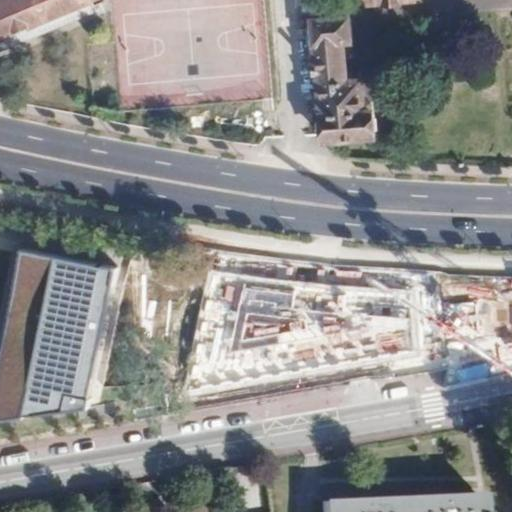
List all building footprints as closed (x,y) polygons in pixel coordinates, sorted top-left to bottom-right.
[(7,0),(0,3),(0,37),(89,0),(7,0)] [(314,0),(327,140),(373,136),(370,99),(363,99),(362,82),(361,77),(354,78),(352,51),(359,50),(354,0),(314,0)] [(367,0),(368,11),(413,7),(412,0),(367,0)] [(0,51),(94,12),(90,2),(0,39),(0,51)] [(0,421),(91,409),(116,270),(24,252),(0,370),(0,421)] [(314,281),(211,268),(186,391),(421,354),(417,289),(314,281)] [(480,511),(480,494),(322,501),(322,511),(480,511)] [(137,511),(155,511),(154,503),(137,506),(137,511)]
